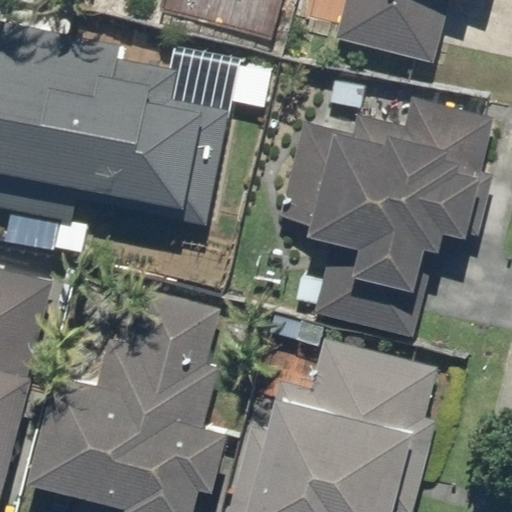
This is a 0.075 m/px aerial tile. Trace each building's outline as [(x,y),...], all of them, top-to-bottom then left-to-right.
[(347,0),(339,35),(434,58),(448,0),(347,0)] [(0,202),(72,217),(76,194),(207,220),(230,105),(187,97),(186,103),(147,95),(150,78),(114,71),(120,41),(0,17),(0,202)] [(335,236),(317,308),(413,332),(435,246),(438,246),(443,227),(465,232),(495,115),(414,94),(407,124),(359,112),(354,130),(305,118),(281,213),(312,221),(310,229),(335,236)] [(30,369),(53,282),(0,267),(0,496),(1,496),(35,370),(30,369)] [(58,370),(29,477),(126,503),(124,509),(136,511),(191,511),(199,483),(212,487),(228,429),(204,422),(219,364),(205,360),(220,305),(148,286),(133,341),(110,335),(97,380),(58,370)] [(268,427),(252,423),(248,439),(250,439),(235,499),(232,498),(228,511),(391,511),(393,506),(413,511),(438,417),(425,413),(438,364),(326,335),(313,384),(281,376),(268,427)]
